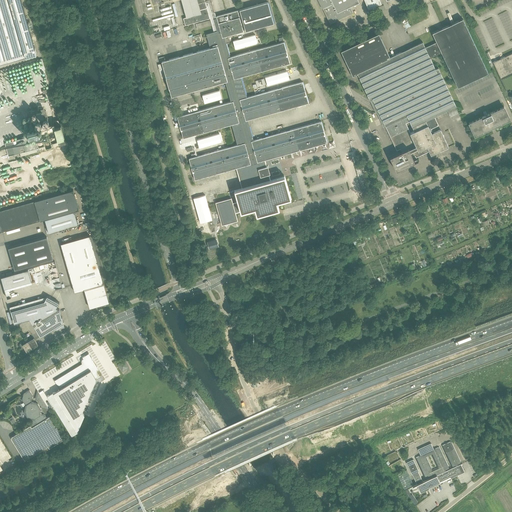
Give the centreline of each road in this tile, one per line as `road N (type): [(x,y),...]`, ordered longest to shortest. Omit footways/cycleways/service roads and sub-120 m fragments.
road 1 (motorway): [(511,326),(276,417),(88,511)]
road 2 (motorway): [(125,511),(312,421),(511,345)]
road 3 (track): [(146,306),(57,0)]
road 4 (unclassified): [(181,292),(93,0)]
road 5 (unclassified): [(337,511),(284,454),(251,401),(217,284)]
road 6 (secondary): [(271,511),(196,397),(146,347),(128,315)]
road 7 (unknown): [(149,47),(189,190),(228,181)]
road 8 (unclassified): [(394,203),(320,41)]
road 9 (tertiary): [(252,263),(394,203)]
road 10 (secondary): [(128,315),(17,380)]
road 11 (tertiary): [(394,203),(511,153)]
